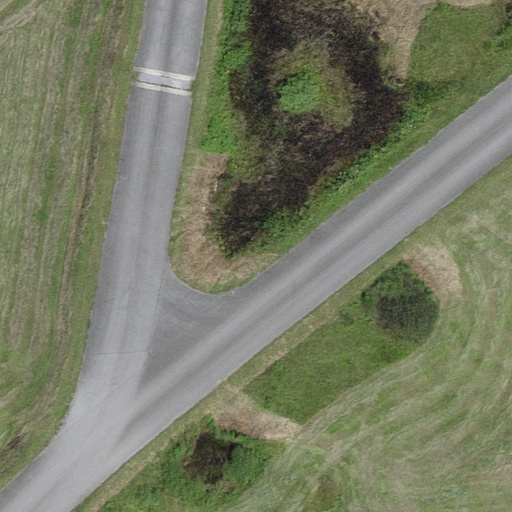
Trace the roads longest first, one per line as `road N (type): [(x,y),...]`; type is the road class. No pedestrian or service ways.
road 1 (track): [(511,118),(111,436),(28,511)]
road 2 (track): [(111,436),(176,0)]
